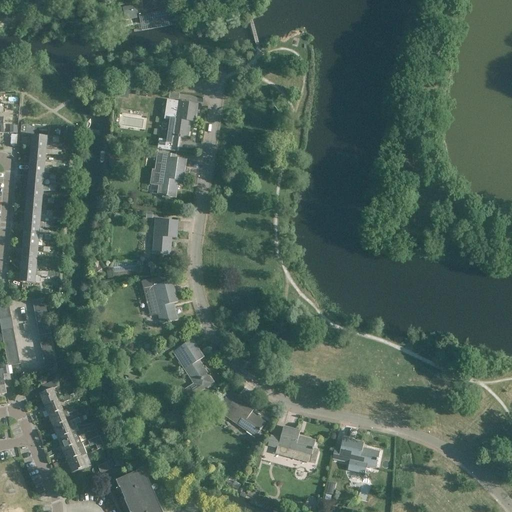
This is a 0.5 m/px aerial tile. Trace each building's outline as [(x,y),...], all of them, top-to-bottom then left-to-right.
[(136,0),(140,24),(176,18),(172,0),(163,0),(166,10),(144,14),(141,0),(136,0)] [(144,0),(145,6),(150,9),(158,8),(161,3),(160,0),(144,0)] [(190,121),(195,122),(198,105),(168,101),(165,118),(170,119),(167,139),(162,138),(161,148),(180,150),(182,138),(188,139),(190,121)] [(32,135),(31,148),(46,149),(46,144),(53,144),(53,142),(53,137),(32,135)] [(58,150),(46,149),(31,148),(30,160),(45,161),(45,154),(51,154),(51,155),(57,155),(58,150)] [(176,155),(158,153),(157,161),(163,161),(158,195),(175,197),(178,180),(183,181),(186,160),(175,159),(176,155)] [(45,161),(30,160),(29,172),(44,173),(45,161)] [(29,172),(28,184),(43,186),(44,173),(29,172)] [(54,187),(43,186),(28,184),(27,196),(42,198),(42,190),(48,191),(54,192),(54,187)] [(27,196),(26,209),(41,210),(42,198),(27,196)] [(52,211),(41,210),(26,209),(25,221),(40,222),(40,215),(46,215),(52,216),(52,211)] [(177,238),(178,221),(155,219),(152,253),(170,255),(172,238),(177,238)] [(51,223),(40,222),(25,221),(24,233),(39,234),(39,227),(45,228),(51,228),(51,223)] [(39,234),(24,233),(23,245),(37,246),(39,234)] [(37,246),(23,245),(22,257),(36,258),(37,246)] [(22,257),(21,269),(35,270),(36,258),(22,257)] [(98,264),(92,269),(95,273),(102,269),(98,264)] [(47,271),(35,270),(21,269),(20,282),(34,283),(35,276),(41,276),(47,276),(47,271)] [(160,324),(177,320),(173,303),(177,302),(172,281),(151,287),(160,324)] [(34,306),(46,304),(44,298),(33,300),(34,306)] [(35,312),(47,310),(46,304),(34,306),(35,312)] [(0,319),(11,317),(10,310),(0,312),(0,319)] [(36,318),(48,316),(47,310),(35,312),(36,318)] [(37,324),(49,321),(48,316),(36,318),(37,324)] [(0,323),(0,325),(12,323),(11,317),(0,319),(0,323)] [(38,330),(50,327),(49,321),(37,324),(38,330)] [(1,331),(13,329),(12,323),(0,325),(1,331)] [(39,335),(51,333),(50,327),(38,330),(39,335)] [(3,337),(15,335),(13,329),(1,331),(3,337)] [(40,341),(52,339),(51,333),(39,335),(40,341)] [(4,343),(16,340),(15,335),(3,337),(4,343)] [(41,347),(53,345),(52,339),(40,341),(41,347)] [(195,387),(186,393),(192,403),(217,387),(201,363),(200,364),(198,361),(204,357),(192,339),(173,352),(190,379),(192,377),(197,384),(195,387)] [(5,349),(17,346),(16,340),(4,343),(5,349)] [(42,353),(54,351),(53,345),(41,347),(42,353)] [(6,355),(18,352),(17,346),(5,349),(6,355)] [(43,359),(55,357),(54,351),(42,353),(43,359)] [(7,360),(19,358),(18,352),(6,355),(7,360)] [(45,365),(57,363),(55,357),(43,359),(45,365)] [(19,358),(7,360),(8,367),(20,364),(19,358)] [(57,363),(45,365),(46,371),(58,369),(57,363)] [(0,376),(0,395),(6,394),(5,388),(12,387),(9,374),(3,375),(3,376),(0,376)] [(42,386),(45,392),(40,394),(44,406),(58,400),(53,389),(57,387),(55,382),(42,386)] [(254,408),(230,391),(214,414),(221,419),(224,415),(256,437),(266,423),(252,413),(254,408)] [(62,412),(58,400),(44,406),(49,417),(62,412)] [(54,429),(67,423),(65,418),(70,416),(69,413),(76,411),(74,407),(62,412),(49,417),(54,429)] [(58,440),(72,434),(67,423),(54,429),(58,440)] [(315,440),(299,436),(300,431),(284,427),(281,439),(271,436),(268,446),(275,448),(278,448),(277,452),(279,455),(311,464),(315,462),(317,452),(315,449),(313,448),(315,440)] [(63,451),(76,445),(80,444),(76,433),(72,434),(58,440),(63,451)] [(364,443),(343,438),(340,450),(335,449),(333,459),(349,463),(347,471),(364,474),(366,466),(376,468),(380,451),(363,448),(364,443)] [(80,444),(76,445),(63,451),(67,462),(86,454),(82,443),(80,444)] [(72,474),(85,468),(91,466),(86,454),(67,462),(72,474)] [(116,468),(124,465),(121,457),(113,460),(116,468)] [(258,468),(261,457),(258,457),(253,467),(258,468)] [(110,461),(98,466),(101,474),(113,469),(110,461)] [(161,511),(143,470),(116,481),(119,489),(122,487),(125,493),(122,494),(122,495),(125,493),(127,499),(124,500),(129,511),(161,511)]
